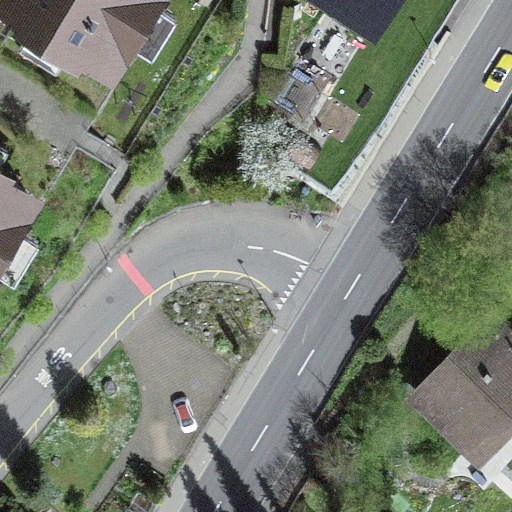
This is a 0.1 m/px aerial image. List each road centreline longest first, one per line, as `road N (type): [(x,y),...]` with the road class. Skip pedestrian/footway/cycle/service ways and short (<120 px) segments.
road 1 (residential): [(0,450),(116,302),(188,258),(251,252),(354,285)]
road 2 (secondary): [(511,25),(354,285)]
road 3 (secondary): [(354,285),(217,511)]
